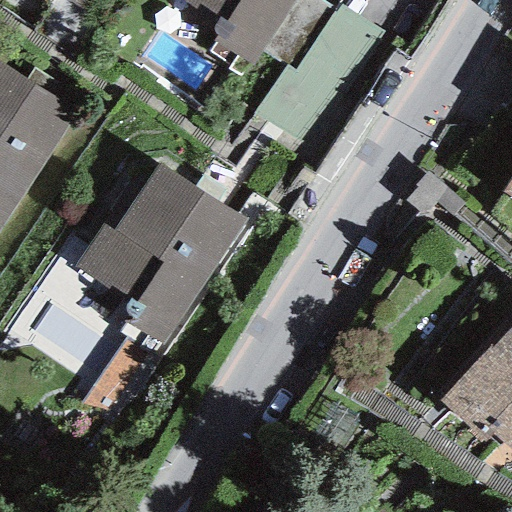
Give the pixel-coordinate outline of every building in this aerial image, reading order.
[(63,0),(83,13),(91,0),(63,0)] [(185,0),(216,20),(206,36),(210,38),(252,66),(263,51),(295,0),(185,0)] [(333,9),(318,0),(295,0),(263,51),(285,65),(294,71),(333,9)] [(394,41),(338,4),(333,9),(294,71),(285,65),(252,115),(317,157),(394,41)] [(26,81),(0,64),(0,227),(83,99),(34,68),(26,81)] [(245,219),(158,163),(112,232),(101,225),(74,266),(136,302),(123,322),(161,347),(245,219)] [(511,177),(501,193),(511,200),(511,177)] [(511,325),(436,402),(481,446),(493,434),(511,451),(511,325)]
